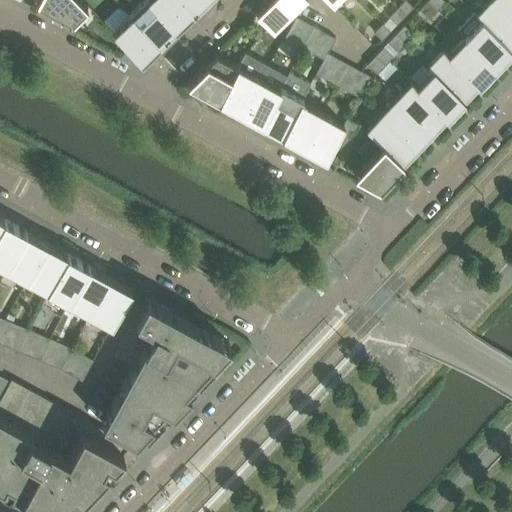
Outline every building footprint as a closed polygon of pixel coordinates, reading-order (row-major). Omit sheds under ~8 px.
[(87,5),(82,0),(37,0),(72,19),(87,5)] [(175,26),(150,0),(141,0),(129,12),(131,15),(158,42),(159,42),(154,37),(159,32),(164,37),(175,26)] [(193,9),(183,0),(150,0),(175,26),(193,9)] [(201,0),(183,0),(193,9),(201,0)] [(406,15),(414,7),(406,0),(403,0),(397,7),(406,15)] [(437,10),(427,0),(419,9),(429,18),(437,10)] [(437,10),(445,1),(443,0),(427,0),(437,10)] [(511,45),(511,17),(493,0),(488,0),(476,13),(481,18),(511,47),(511,45)] [(511,0),(493,0),(511,17),(511,0)] [(397,24),(406,15),(397,7),(389,15),(395,21),(397,24)] [(158,42),(131,15),(113,32),(140,60),(158,42)] [(291,40),(303,19),(296,15),(284,36),(291,40)] [(511,47),(481,18),(464,35),(495,64),(511,47)] [(382,39),(390,31),(382,23),(373,31),(379,37),(382,39)] [(309,50),(321,29),(314,25),(302,46),(309,50)] [(414,34),(408,28),(404,25),(396,33),(406,42),(414,34)] [(398,51),(406,42),(396,33),(388,42),(398,51)] [(495,64),(464,35),(448,52),(478,81),(495,64)] [(393,56),(386,50),(383,47),(379,50),(389,60),(393,56)] [(478,81),(448,52),(443,48),(428,63),(433,68),(463,97),(478,81)] [(377,73),(389,60),(379,50),(367,63),(377,73)] [(322,76),(334,55),(327,51),(315,72),(322,76)] [(219,99),(237,65),(216,53),(187,81),(219,99)] [(240,111),(258,77),(237,65),(219,99),(240,111)] [(433,68),(416,85),(447,114),(463,97),(433,68)] [(359,96),(370,74),(363,70),(351,92),(359,96)] [(261,122),(281,85),(280,85),(279,88),(258,77),(240,111),(261,122)] [(416,85),(412,81),(397,97),(432,130),(447,114),(416,85)] [(282,134),(302,97),(281,85),(261,122),(262,123),(265,117),(271,120),(268,126),(282,134)] [(303,145),(322,111),(301,100),(303,97),(302,97),(282,134),(303,145)] [(432,130),(397,97),(382,112),(417,146),(432,130)] [(337,164),(359,124),(346,117),(343,123),(322,111),(303,145),(337,164)] [(417,146),(382,112),(366,128),(402,161),(417,146)] [(402,161),(366,128),(381,143),(353,172),(378,186),(402,161)] [(0,263),(5,266),(26,230),(25,229),(21,235),(15,232),(18,226),(5,219),(0,227),(0,263)] [(26,278),(47,241),(26,230),(5,266),(26,278)] [(47,289),(68,253),(47,241),(26,278),(47,289)] [(68,301),(89,264),(88,264),(85,270),(78,266),(82,261),(68,253),(47,289),(68,301)] [(89,312),(110,276),(89,264),(68,301),(89,312)] [(112,325),(132,288),(110,276),(89,312),(112,325)] [(183,389),(229,341),(146,296),(114,355),(132,365),(101,422),(134,440),(165,408),(172,411),(172,412),(190,393),(183,389)] [(0,342),(3,343),(12,321),(5,318),(0,330),(0,342)] [(25,353),(35,331),(27,328),(18,350),(25,353)] [(47,362),(57,340),(49,337),(40,359),(47,362)] [(67,371),(79,351),(72,347),(60,368),(67,371)] [(0,485),(48,511),(65,511),(123,452),(63,419),(49,446),(0,419),(0,485)]
